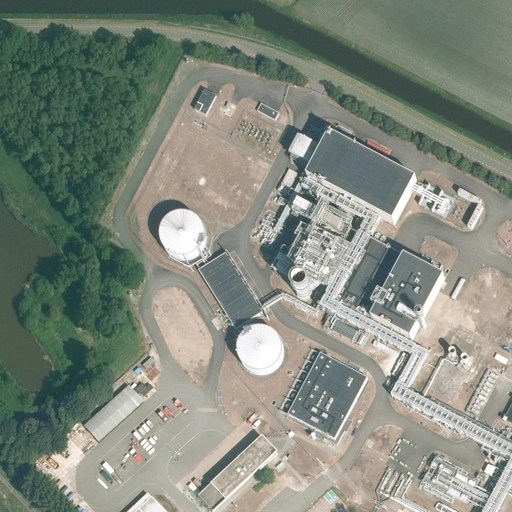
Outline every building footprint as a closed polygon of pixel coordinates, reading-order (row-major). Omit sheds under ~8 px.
[(204,91),(194,111),(206,117),(216,97),(204,91)] [(276,103),(278,99),(265,93),(263,97),(276,103)] [(275,122),(279,114),(262,105),(257,112),(275,122)] [(309,158),(315,139),(297,133),(291,152),(309,158)] [(417,183),(331,137),(308,181),(328,191),(394,226),(417,183)] [(289,174),(298,177),(300,171),(292,168),(289,174)] [(427,196),(438,202),(434,208),(447,215),(453,202),(430,190),(427,196)] [(206,244),(207,239),(206,233),(204,227),(200,223),(195,219),(190,217),(184,216),(178,217),(173,219),(168,223),(164,227),(162,233),(161,239),(162,244),(164,250),(168,255),(173,258),(178,261),(184,261),(190,261),(195,258),(200,255),(204,250),(206,244)] [(412,342),(445,279),(371,240),(337,303),(412,342)] [(199,272),(236,331),(264,314),(226,255),(199,272)] [(356,339),(360,329),(338,319),(333,329),(356,339)] [(283,359),(284,353),(283,347),(281,342),(278,337),(273,334),(267,331),(261,330),(256,331),(250,334),(245,337),(242,342),(239,347),(239,353),(239,359),(242,365),(245,369),(250,373),(256,375),(261,376),(267,375),(273,373),(278,369),(281,365),(283,359)] [(363,343),(369,336),(362,330),(356,338),(363,343)] [(468,352),(462,354),(466,364),(471,362),(468,352)] [(321,355),(289,417),(335,441),(368,380),(321,355)] [(493,372),(490,379),(498,382),(501,375),(493,372)] [(392,393),(403,400),(409,390),(398,383),(392,393)] [(127,388),(83,428),(98,444),(142,405),(127,388)] [(210,511),(213,511),(276,454),(261,438),(242,456),(197,498),(210,511)] [(65,486),(69,482),(63,476),(59,480),(65,486)] [(77,503),(81,507),(88,499),(84,496),(77,503)] [(163,511),(151,498),(136,511),(163,511)]
